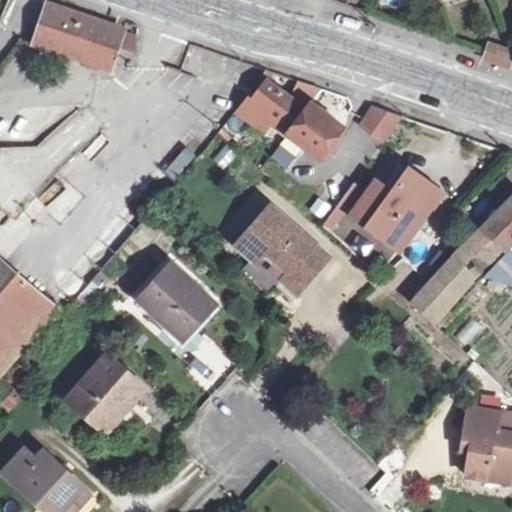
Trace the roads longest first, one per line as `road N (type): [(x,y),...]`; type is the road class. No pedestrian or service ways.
road 1 (secondary): [(157,0),(385,63),(511,110)]
road 2 (residential): [(359,511),(290,450),(239,438)]
